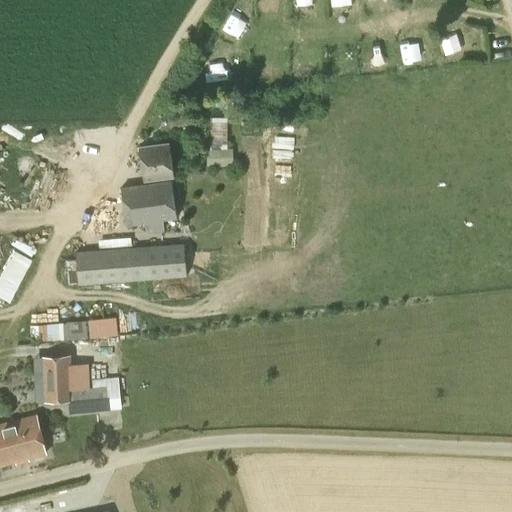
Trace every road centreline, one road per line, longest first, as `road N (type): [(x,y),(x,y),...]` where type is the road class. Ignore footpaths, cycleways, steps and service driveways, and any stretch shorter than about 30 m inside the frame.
road 1 (unclassified): [(0,491),(244,440),(511,450)]
road 2 (track): [(0,344),(204,0)]
